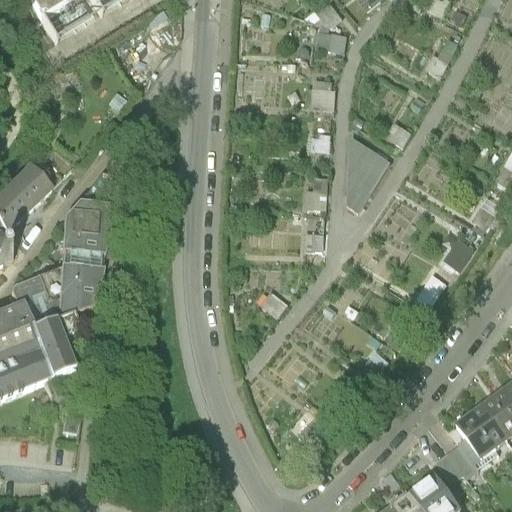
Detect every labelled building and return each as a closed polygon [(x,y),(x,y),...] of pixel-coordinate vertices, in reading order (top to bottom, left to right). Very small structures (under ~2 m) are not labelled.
[(25,0),(41,24),(80,0),(25,0)] [(326,35),(323,53),(350,57),(352,40),(326,35)] [(339,115),(340,86),(319,85),(318,114),(339,115)] [(361,186),(347,209),(365,219),(396,164),(365,146),(346,177),(361,186)] [(29,172),(0,202),(0,231),(5,239),(8,236),(51,195),(29,172)] [(10,295),(17,312),(22,311),(32,337),(74,320),(96,312),(102,275),(110,182),(101,181),(63,228),(61,275),(10,295)] [(332,216),(333,184),(313,183),(312,215),(332,216)] [(0,231),(0,270),(1,270),(0,265),(0,257),(9,255),(0,244),(5,239),(0,231)] [(17,249),(8,236),(5,239),(0,244),(9,255),(17,249)] [(327,257),(328,240),(310,239),(310,256),(327,257)] [(465,273),(476,249),(461,242),(450,266),(465,273)] [(9,255),(0,257),(0,265),(1,270),(11,267),(9,255)] [(424,306),(438,312),(449,284),(435,278),(424,306)] [(0,362),(35,348),(32,337),(22,311),(17,312),(0,318),(0,362)] [(32,337),(35,348),(50,386),(73,376),(61,344),(79,337),(74,320),(32,337)] [(0,406),(50,386),(35,348),(0,362),(0,406)] [(511,391),(510,390),(489,405),(511,436),(511,391)] [(494,457),(511,443),(511,436),(489,405),(468,421),(477,435),(494,457)] [(77,427),(63,426),(61,439),(75,441),(77,427)] [(470,443),(447,460),(463,481),(475,472),(485,486),(497,477),(486,462),(494,457),(477,435),(469,441),(470,443)] [(446,472),(425,488),(442,511),(464,511),(471,507),(446,472)] [(409,511),(442,511),(425,488),(404,503),(409,511)] [(409,511),(404,503),(391,511),(409,511)]
